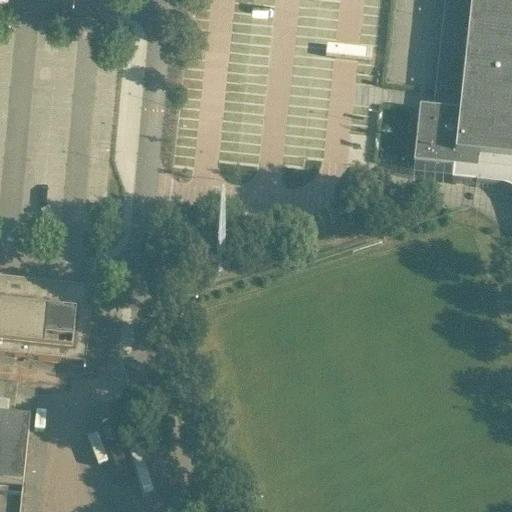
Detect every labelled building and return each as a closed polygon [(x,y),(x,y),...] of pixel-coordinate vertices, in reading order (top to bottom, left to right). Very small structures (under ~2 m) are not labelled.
[(419,112),(413,168),(453,173),(452,180),(452,186),(495,191),(496,191),(497,191),(498,191),(499,191),(500,191),(501,191),(502,191),(502,192),(503,192),(504,192),(505,192),(506,193),(507,193),(508,193),(508,194),(509,194),(510,194),(510,195),(511,195),(511,0),(444,0),(435,92),(435,94),(433,113),(419,112)] [(173,233),(194,235),(195,225),(175,223),(173,233)] [(203,286),(215,283),(209,264),(197,267),(203,286)] [(84,291),(0,281),(0,357),(85,366),(91,315),(81,315),(84,291)] [(0,414),(8,416),(9,404),(0,402),(0,414)] [(0,511),(20,511),(30,418),(8,416),(0,414),(0,511)]
